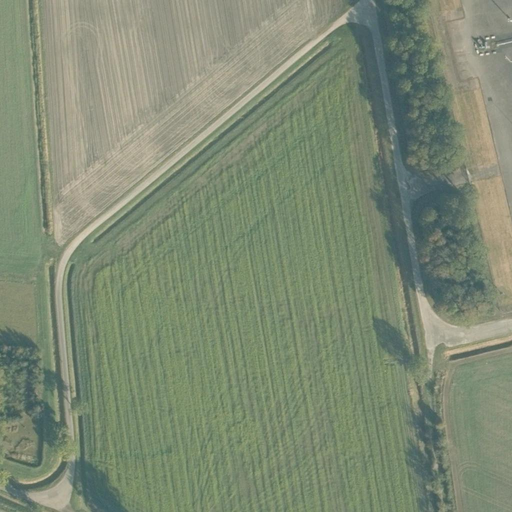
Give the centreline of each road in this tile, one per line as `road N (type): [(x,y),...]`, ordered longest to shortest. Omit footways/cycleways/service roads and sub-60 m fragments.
road 1 (unclassified): [(0,485),(46,501),(67,492),(57,294),(58,271),(74,245),(370,0)]
road 2 (unclassified): [(429,340),(370,0)]
road 3 (track): [(446,511),(428,401),(429,340)]
